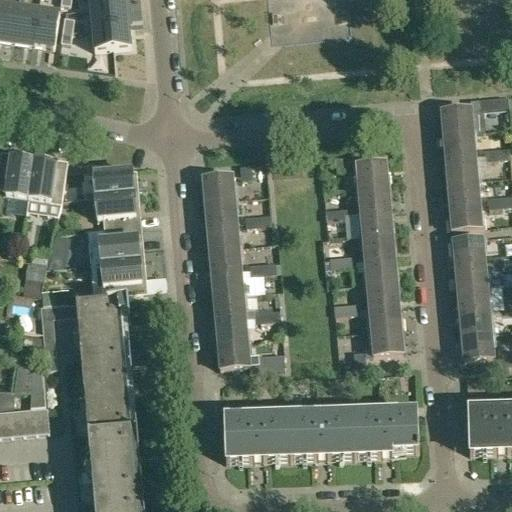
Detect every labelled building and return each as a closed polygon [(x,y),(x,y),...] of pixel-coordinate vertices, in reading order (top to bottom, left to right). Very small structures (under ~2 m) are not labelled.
[(62,0),(61,9),(70,11),(72,0),(62,0)] [(125,0),(89,0),(91,15),(127,11),(125,0)] [(0,8),(0,45),(13,47),(19,11),(0,8)] [(19,11),(13,47),(33,50),(39,14),(19,11)] [(127,11),(91,15),(93,35),(129,32),(127,11)] [(39,14),(33,50),(55,53),(60,18),(39,14)] [(63,35),(73,37),(74,24),(65,22),(63,35)] [(129,32),(93,35),(95,56),(131,53),(129,32)] [(63,35),(61,48),(71,49),(73,37),(63,35)] [(508,102),(480,105),(481,118),(509,115),(508,102)] [(441,116),(444,140),(474,138),(472,114),(441,116)] [(476,162),(474,138),(444,140),(446,165),(476,162)] [(510,153),(497,155),(498,165),(511,164),(510,153)] [(486,166),(498,165),(497,155),(485,156),(486,166)] [(28,205),(35,161),(19,159),(18,164),(1,161),(0,165),(0,194),(7,196),(6,200),(4,200),(3,201),(28,205)] [(35,161),(28,205),(61,209),(67,171),(50,168),(51,164),(35,161)] [(348,162),(338,163),(339,176),(349,175),(348,162)] [(446,165),(448,189),(478,186),(476,162),(446,165)] [(357,170),(360,194),(390,191),(388,167),(357,170)] [(95,202),(138,199),(137,182),(132,183),(132,176),(87,169),(88,181),(93,180),(95,202)] [(252,170),(242,171),(243,184),(253,183),(252,170)] [(203,184),(205,208),(235,205),(233,181),(203,184)] [(448,189),(450,213),(481,210),(478,186),(448,189)] [(360,194),(362,218),(392,215),(390,191),(360,194)] [(138,199),(95,202),(97,227),(99,227),(98,224),(103,224),(104,235),(141,232),(141,231),(136,232),(135,215),(140,215),(138,199)] [(511,201),(502,203),(503,213),(511,212),(511,201)] [(490,214),(503,213),(502,203),(489,204),(490,214)] [(205,208),(207,232),(238,229),(235,205),(205,208)] [(481,210),(450,213),(453,237),(483,234),(481,210)] [(352,213),(340,214),(341,225),(353,224),(352,213)] [(328,226),(341,225),(340,214),(327,216),(328,226)] [(392,215),(362,218),(364,242),(394,239),(392,215)] [(271,221),(259,222),(260,232),(272,231),(271,221)] [(247,233),(260,232),(259,222),(246,223),(247,233)] [(240,253),(238,229),(207,232),(209,256),(240,253)] [(141,232),(104,235),(88,237),(91,270),(144,265),(143,249),(138,250),(136,233),(141,233),(141,232)] [(364,242),(366,266),(396,263),(394,239),(364,242)] [(71,244),(56,240),(48,273),(65,272),(71,244)] [(455,271),(486,268),(484,244),(453,247),(455,271)] [(49,254),(33,252),(31,267),(47,269),(49,254)] [(212,279),(242,277),(240,253),(209,256),(212,279)] [(357,261),(344,262),(345,273),(357,272),(357,261)] [(457,295),(488,292),(487,277),(496,276),(495,272),(508,271),(507,261),(494,262),(495,267),(486,268),(455,271),(457,295)] [(332,274),(345,273),(344,262),(331,263),(332,274)] [(398,287),(396,263),(366,266),(368,290),(398,287)] [(145,282),(144,265),(91,270),(94,303),(142,299),(140,282),(145,282)] [(276,268),(263,269),(264,280),(277,279),(276,268)] [(264,280),(263,269),(251,271),(252,281),(264,280)] [(244,301),(242,277),(212,279),(214,303),(244,301)] [(41,285),(25,283),(23,299),(39,301),(41,285)] [(368,290),(371,314),(401,311),(398,287),(368,290)] [(457,295),(460,319),(490,316),(488,292),(457,295)] [(55,296),(42,297),(43,311),(56,310),(55,296)] [(246,324),(244,301),(214,303),(216,327),(246,324)] [(53,323),(77,320),(94,511),(143,511),(127,319),(128,319),(128,326),(130,325),(128,304),(41,312),(47,375),(58,374),(53,323)] [(348,310),(349,321),(362,320),(361,309),(348,310)] [(500,320),(511,319),(511,317),(511,309),(499,310),(500,320)] [(349,321),(348,310),(336,311),(337,322),(349,321)] [(371,314),(373,338),(403,335),(401,311),(371,314)] [(280,316),(268,317),(269,328),(281,327),(280,316)] [(460,319),(462,343),(492,340),(490,316),(460,319)] [(269,328),(268,317),(255,318),(256,329),(269,328)] [(246,324),(216,327),(218,351),(249,348),(246,324)] [(403,335),(373,338),(374,353),(364,353),(364,357),(354,358),(355,371),(366,370),(365,362),(375,362),(405,359),(403,335)] [(26,338),(24,346),(42,349),(43,340),(26,338)] [(494,364),(492,340),(462,343),(464,367),(494,364)] [(136,371),(147,370),(144,346),(131,348),(133,371),(136,371)] [(251,372),(249,348),(218,351),(220,375),(251,372)] [(511,356),(503,358),(504,371),(511,369),(511,356)] [(259,362),(260,369),(261,379),(285,377),(284,359),(259,362)] [(33,373),(32,399),(45,398),(43,374),(33,373)] [(31,412),(46,411),(46,399),(32,400),(31,412)] [(35,414),(37,439),(50,438),(48,413),(35,414)] [(35,414),(23,415),(25,440),(37,439),(35,414)] [(13,441),(25,440),(23,415),(10,416),(13,441)] [(10,416),(0,417),(0,439),(0,442),(13,441),(10,416)] [(511,416),(470,418),(471,461),(511,459),(511,416)] [(355,464),(393,463),(393,458),(421,457),(421,452),(418,452),(417,419),(353,421),(355,464)] [(291,466),(355,464),(353,421),(290,423),(291,466)] [(227,468),(269,467),(291,466),(290,423),(226,425),(227,468)]
